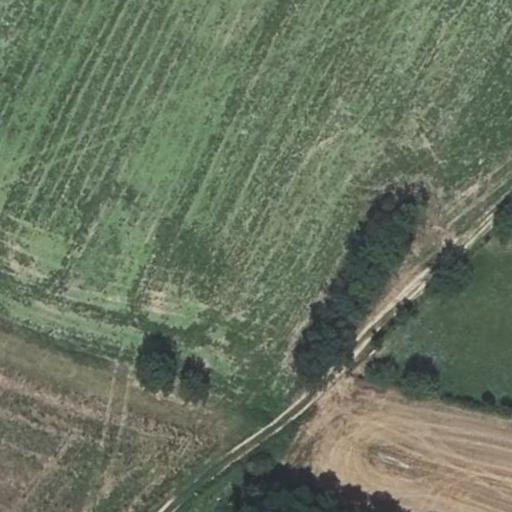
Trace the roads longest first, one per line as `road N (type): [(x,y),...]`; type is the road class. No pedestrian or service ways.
road 1 (unclassified): [(511,197),(396,304),(338,372)]
road 2 (track): [(167,511),(338,372)]
